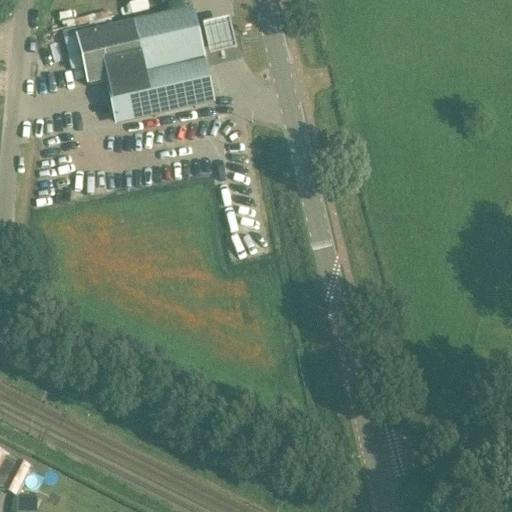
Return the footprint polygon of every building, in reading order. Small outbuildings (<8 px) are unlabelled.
[(51,25),(84,18),(81,4),(48,11),(51,25)] [(192,12),(75,39),(87,89),(106,84),(116,124),(154,115),(155,119),(155,115),(194,106),(195,109),(196,109),(186,65),(204,61),(192,12)] [(228,18),(201,24),(208,55),(235,49),(228,18)] [(9,458),(0,453),(0,489),(16,497),(30,470),(14,462),(11,468),(5,466),(9,458)] [(17,499),(17,511),(26,511),(27,499),(17,499)]
